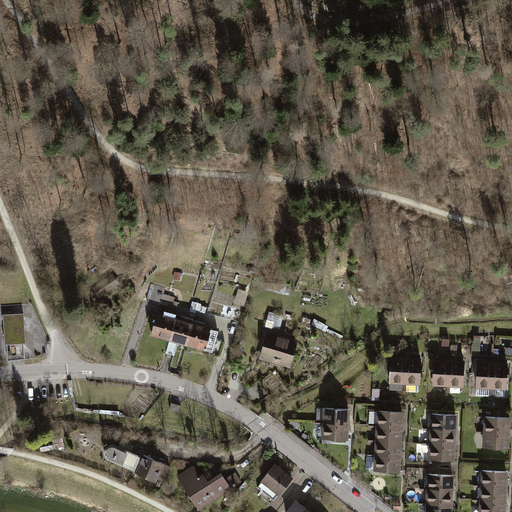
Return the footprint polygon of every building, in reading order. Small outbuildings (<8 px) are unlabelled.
[(118,284),(112,275),(91,288),(97,297),(118,284)] [(163,290),(150,286),(145,300),(159,304),(163,290)] [(247,293),(238,290),(233,305),(242,308),(247,293)] [(200,304),(192,302),(189,312),(197,315),(197,313),(204,315),(206,309),(199,307),(200,304)] [(102,312),(96,309),(93,317),(99,319),(102,312)] [(276,312),(267,311),(265,320),(274,321),(276,312)] [(148,337),(165,343),(173,318),(174,314),(166,312),(165,316),(155,313),(148,337)] [(24,313),(4,314),(6,344),(26,343),(24,313)] [(165,343),(185,348),(192,324),(185,322),(186,318),(179,316),(178,320),(173,318),(165,343)] [(185,348),(210,356),(218,332),(206,328),(207,323),(197,320),(196,325),(192,324),(185,348)] [(299,340),(265,332),(258,360),(292,369),(299,340)] [(390,383),(406,384),(407,356),(391,356),(390,383)] [(406,384),(422,384),(423,357),(407,356),(406,384)] [(434,385),(450,386),(451,358),(435,358),(434,385)] [(450,386),(465,387),(467,359),(451,358),(450,386)] [(476,387),(492,388),(493,361),(477,360),(476,387)] [(492,388),(508,389),(509,361),(493,361),(492,388)] [(275,371),(260,381),(270,395),(285,385),(275,371)] [(323,408),(322,423),(348,425),(349,410),(323,408)] [(379,412),(378,426),(404,428),(405,413),(379,412)] [(432,413),(431,428),(457,429),(458,415),(432,413)] [(485,418),(484,433),(510,434),(511,420),(485,418)] [(322,423),(321,438),(347,439),(348,425),(322,423)] [(378,426),(377,441),(403,443),(404,428),(378,426)] [(431,428),(430,442),(456,444),(457,429),(431,428)] [(484,433),(483,447),(509,449),(510,434),(484,433)] [(377,441),(376,456),(402,457),(403,443),(377,441)] [(430,442),(429,457),(455,459),(456,444),(430,442)] [(109,459),(137,471),(143,457),(114,445),(112,445),(109,446),(107,447),(106,449),(105,451),(105,454),(106,456),(107,457),(109,459)] [(154,459),(144,455),(143,457),(137,471),(137,472),(155,480),(157,477),(163,463),(158,460),(159,457),(156,456),(154,459)] [(376,456),(375,470),(401,472),(402,457),(376,456)] [(170,466),(163,463),(157,477),(164,480),(170,466)] [(259,485),(276,499),(292,480),(274,466),(259,485)] [(192,467),(176,478),(198,511),(242,483),(236,473),(223,481),(218,474),(205,482),(201,476),(198,477),(192,467)] [(482,470),(481,485),(508,486),(509,471),(482,470)] [(429,475),(428,489),(453,491),(454,476),(429,475)] [(481,485),(480,500),(507,501),(508,486),(481,485)] [(428,489),(427,504),(452,506),(453,491),(428,489)] [(480,500),(479,511),(506,511),(507,501),(480,500)] [(308,511),(293,501),(284,511),(308,511)]
